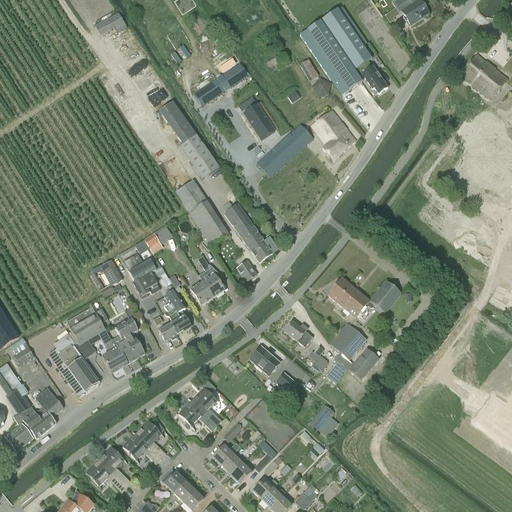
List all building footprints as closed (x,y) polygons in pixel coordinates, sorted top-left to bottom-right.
[(408,0),(396,0),(391,3),(395,9),(408,0)] [(408,0),(395,9),(398,15),(401,13),(410,27),(428,16),(418,1),(417,2),(415,0),(408,0)] [(354,72),(371,60),(338,11),(306,33),(348,93),(361,83),(354,72)] [(122,21),(118,14),(94,26),(100,37),(114,29),(117,35),(127,30),(122,21)] [(218,39),(212,42),(216,48),(221,44),(218,39)] [(490,102),(507,81),(476,56),(459,77),(490,102)] [(310,83),(318,78),(308,62),(300,67),(310,83)] [(236,68),(195,96),(202,107),(244,79),(236,68)] [(378,96),(387,90),(372,68),(361,75),(372,91),(373,90),(378,96)] [(320,80),(312,88),(317,98),(328,96),(330,85),(320,80)] [(238,97),(249,90),(246,85),(235,92),(238,97)] [(295,92),(287,98),(292,105),(300,99),(295,92)] [(201,182),(218,170),(172,104),(158,113),(181,146),(178,149),(201,182)] [(254,104),(239,116),(260,142),(275,131),(254,104)] [(450,176),(478,194),(500,163),(505,166),(511,155),(511,126),(492,156),(481,149),(503,116),(485,104),(464,136),(473,142),(450,176)] [(331,162),(356,142),(331,112),(311,128),(326,146),(322,150),(331,162)] [(292,158),(312,140),(300,127),(280,145),(257,166),(269,179),(292,158)] [(511,155),(505,166),(501,163),(484,186),(492,192),(511,164),(511,155)] [(511,167),(491,191),(508,206),(511,201),(511,167)] [(189,215),(207,203),(193,182),(176,194),(189,215)] [(246,247),(260,237),(237,206),(223,215),(246,247)] [(144,242),(149,250),(158,244),(153,236),(144,242)] [(260,237),(246,247),(259,264),(277,251),(269,239),(264,243),(260,237)] [(139,256),(149,250),(144,242),(134,248),(139,256)] [(137,256),(124,264),(129,274),(135,283),(160,269),(157,263),(152,266),(149,262),(143,266),(137,256)] [(198,278),(201,283),(212,299),(224,292),(214,277),(218,275),(209,266),(208,267),(202,258),(198,261),(205,273),(198,278)] [(101,284),(97,287),(103,297),(113,291),(111,287),(122,281),(111,262),(100,268),(103,273),(111,286),(104,290),(101,284)] [(245,284),(256,277),(246,263),(236,270),(245,284)] [(160,269),(135,283),(132,285),(140,299),(141,298),(142,300),(147,297),(146,295),(150,293),(151,296),(159,291),(154,282),(164,276),(160,269)] [(327,297),(336,304),(354,320),(369,303),(341,279),(327,297)] [(369,302),(372,304),(384,315),(401,295),(386,282),(369,302)] [(212,299),(201,283),(189,291),(200,307),(204,304),(212,299)] [(166,314),(163,316),(165,318),(168,319),(169,318),(176,314),(176,315),(184,310),(181,304),(175,295),(180,292),(178,289),(173,292),(164,298),(168,304),(169,306),(163,309),(166,314)] [(0,350),(18,339),(0,310),(0,350)] [(100,312),(94,315),(95,317),(101,327),(106,324),(107,323),(100,312)] [(169,318),(168,319),(172,325),(170,326),(176,337),(190,329),(183,318),(179,320),(176,315),(176,314),(169,318)] [(101,327),(95,317),(70,332),(78,347),(75,349),(84,362),(95,354),(87,343),(98,337),(98,336),(104,333),(101,327)] [(116,329),(123,341),(132,336),(137,333),(130,321),(116,329)] [(304,351),(312,341),(304,335),(307,332),(302,327),(299,330),(291,324),(283,335),(296,346),(297,345),(304,351)] [(174,338),(176,337),(170,326),(158,333),(164,344),(170,341),(171,343),(175,340),(174,338)] [(349,362),(365,342),(346,327),(330,346),(339,354),(349,362)] [(127,367),(136,361),(125,344),(125,343),(123,341),(116,329),(114,331),(119,339),(112,342),(116,349),(116,350),(116,351),(119,356),(120,356),(127,366),(127,367)] [(98,336),(98,337),(109,356),(101,360),(111,376),(127,367),(127,366),(120,356),(119,356),(116,351),(116,350),(116,349),(112,342),(111,343),(104,333),(98,336)] [(136,361),(144,356),(132,336),(123,341),(125,343),(125,344),(136,361)] [(48,359),(77,400),(84,395),(84,396),(97,387),(79,363),(79,362),(70,349),(73,347),(67,338),(52,348),(56,353),(48,359)] [(15,357),(27,350),(22,342),(10,349),(15,357)] [(313,355),(318,359),(323,353),(319,349),(313,355)] [(15,357),(14,358),(19,368),(33,359),(27,350),(15,357)] [(279,366),(260,350),(249,363),(255,369),(254,370),(260,375),(261,374),(267,379),(279,366)] [(361,381),(378,361),(366,351),(349,372),(361,381)] [(315,364),(319,360),(318,359),(313,355),(312,353),(308,358),(315,364)] [(339,354),(333,362),(336,365),(345,372),(352,364),(349,362),(339,354)] [(321,373),(328,364),(320,358),(319,360),(315,364),(313,366),(321,373)] [(336,365),(326,377),(335,385),(345,372),(336,365)] [(99,377),(102,373),(95,366),(92,369),(99,377)] [(37,422),(34,424),(29,416),(33,413),(23,398),(28,395),(23,387),(21,388),(7,367),(0,371),(0,387),(8,398),(6,399),(36,442),(55,427),(51,421),(62,412),(47,392),(35,401),(42,411),(34,418),(37,422)] [(295,387),(283,377),(275,386),(287,397),(295,387)] [(190,404),(216,429),(221,424),(209,412),(217,404),(209,397),(214,391),(207,384),(201,390),(203,392),(190,404)] [(216,429),(190,404),(178,417),(185,425),(189,428),(191,430),(199,422),(211,434),(216,429)] [(326,440),(337,427),(328,419),(332,414),(324,408),(309,427),(326,440)] [(18,429),(4,440),(16,455),(32,443),(20,428),(23,426),(17,417),(12,420),(16,426),(18,429)] [(243,420),(237,426),(241,430),(247,424),(243,420)] [(148,424),(135,437),(160,462),(165,457),(153,445),(161,437),(160,436),(164,432),(157,423),(152,428),(148,424)] [(237,426),(223,440),(227,445),(241,431),(241,430),(237,426)] [(300,438),(311,449),(316,445),(305,433),(300,438)] [(258,439),(255,436),(249,441),(253,445),(258,439)] [(160,462),(135,437),(122,450),(136,463),(143,455),(155,467),(160,462)] [(324,452),(317,445),(313,450),(319,456),(324,452)] [(221,470),(233,458),(240,451),(236,446),(228,453),(224,448),(212,460),(221,470)] [(97,463),(126,491),(131,486),(116,472),(124,463),(110,450),(97,463)] [(275,458),(271,454),(254,471),(258,476),(275,458)] [(233,458),(221,470),(230,478),(241,466),(244,463),(241,460),(238,463),(233,458)] [(278,469),(282,465),(278,461),(274,465),(278,469)] [(126,491),(97,463),(85,476),(99,489),(106,481),(122,496),(126,491)] [(273,464),(264,475),(268,479),(278,468),(273,464)] [(241,466),(230,478),(239,487),(253,473),(250,469),(247,472),(241,466)] [(286,477),(291,469),(286,466),(281,473),(286,477)] [(334,478),(339,482),(346,475),(341,470),(334,478)] [(150,484),(157,477),(151,472),(145,478),(150,484)] [(173,496),(184,484),(175,475),(164,487),(173,496)] [(331,476),(325,482),(327,484),(333,478),(331,476)] [(292,483),(295,486),(300,481),(297,477),(292,483)] [(273,483),(269,488),(264,483),(252,495),(261,504),(272,492),(277,487),(273,483)] [(184,484),(173,496),(181,505),(193,493),(184,484)] [(282,491),(277,496),(272,492),(261,504),(269,511),(281,500),(286,495),(282,491)] [(313,495),(313,496),(314,495),(313,494),(310,491),(295,505),(299,509),(313,495)] [(193,493),(181,505),(188,511),(192,511),(203,502),(193,493)] [(313,495),(299,509),(301,511),(305,511),(317,500),(313,496),(313,495)] [(90,511),(93,509),(77,496),(70,505),(67,503),(60,511),(90,511)] [(286,505),(281,500),(269,511),(288,511),(294,506),(289,501),(286,505)] [(121,511),(129,505),(125,501),(118,509),(120,511),(121,511)]
